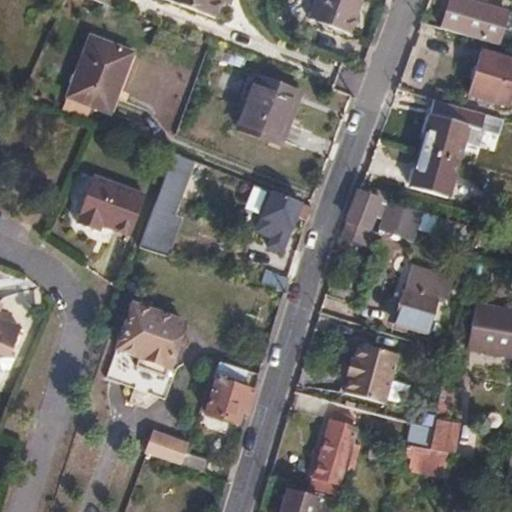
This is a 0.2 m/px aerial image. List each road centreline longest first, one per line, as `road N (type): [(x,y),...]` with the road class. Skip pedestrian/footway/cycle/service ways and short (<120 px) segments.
road 1 (residential): [(237,511),(329,204),(407,0)]
road 2 (residential): [(30,511),(62,420),(93,287),(0,234)]
